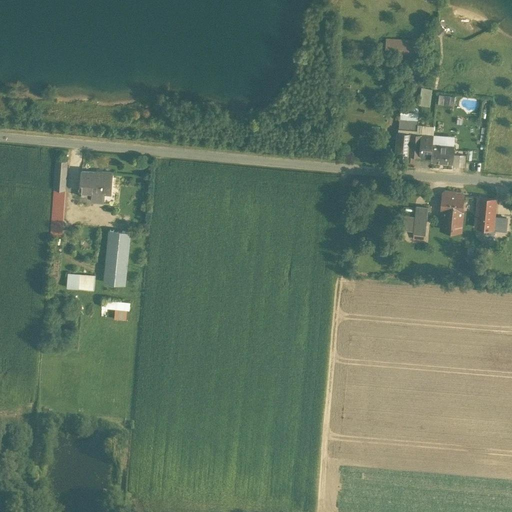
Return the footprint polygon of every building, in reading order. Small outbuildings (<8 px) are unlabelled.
[(417,40),(386,37),(385,53),(416,55),(417,40)] [(430,104),(432,87),(422,86),(420,103),(430,104)] [(440,92),(439,102),(454,105),(456,95),(440,92)] [(418,122),(400,120),(399,128),(417,130),(418,122)] [(433,135),(398,132),(397,142),(410,143),(409,153),(431,155),(432,143),(433,143),(433,135)] [(410,143),(397,142),(396,157),(409,159),(409,153),(410,143)] [(433,143),(432,143),(431,155),(431,160),(453,162),(455,145),(433,143)] [(67,159),(57,158),(51,233),(64,234),(65,225),(62,225),(67,159)] [(102,172),(82,170),(81,189),(111,192),(112,171),(102,171),(102,172)] [(463,195),(443,193),(442,208),(444,208),(442,224),(460,226),(462,210),(463,195)] [(496,198),(478,196),(475,226),(493,228),(496,198)] [(428,206),(417,205),(414,233),(425,234),(428,206)] [(130,231),(110,229),(105,281),(125,283),(130,231)] [(95,276),(68,273),(67,286),(94,288),(95,276)] [(128,319),(130,298),(103,295),(101,306),(116,307),(114,317),(128,319)] [(58,316),(45,315),(44,324),(57,325),(58,316)] [(91,319),(65,317),(64,326),(90,328),(91,319)]
